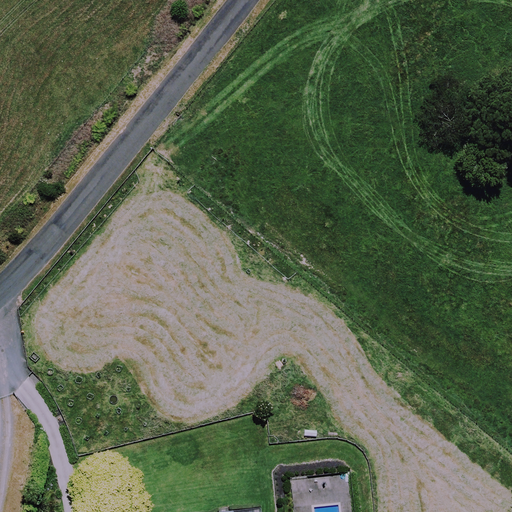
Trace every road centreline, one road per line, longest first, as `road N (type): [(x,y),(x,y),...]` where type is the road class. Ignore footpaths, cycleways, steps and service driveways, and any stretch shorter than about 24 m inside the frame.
road 1 (unclassified): [(0,300),(77,218),(242,0)]
road 2 (track): [(7,511),(20,403),(0,360)]
